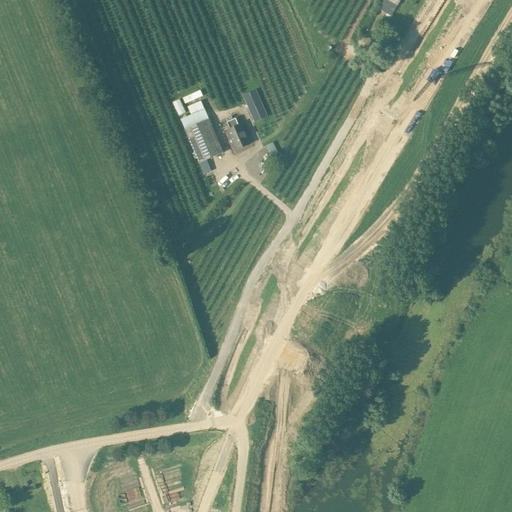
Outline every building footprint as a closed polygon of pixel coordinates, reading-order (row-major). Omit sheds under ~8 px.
[(383,0),(378,8),(392,16),(398,5),(397,5),(400,0),(383,0)] [(255,91),(244,96),(253,118),(265,113),(255,91)] [(202,109),(200,104),(189,109),(191,114),(202,109)] [(223,153),(205,110),(180,120),(199,163),(223,153)] [(236,150),(250,144),(241,125),(239,126),(236,118),(226,122),(230,130),(227,131),(236,150)]
